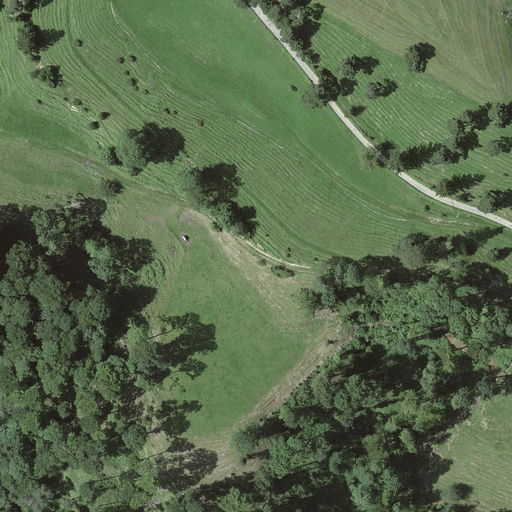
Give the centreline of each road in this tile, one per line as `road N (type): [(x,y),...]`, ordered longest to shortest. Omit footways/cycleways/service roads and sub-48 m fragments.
road 1 (track): [(511,290),(451,263),(287,266),(181,197),(0,131)]
road 2 (track): [(511,239),(392,209),(346,185),(268,108),(126,19),(120,0)]
road 3 (track): [(511,226),(421,188),(379,156),(250,0)]
